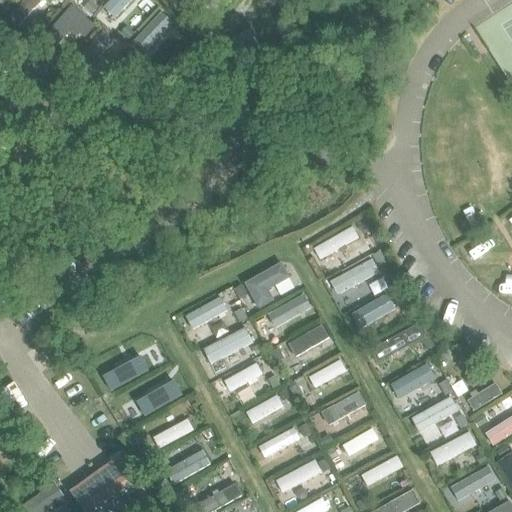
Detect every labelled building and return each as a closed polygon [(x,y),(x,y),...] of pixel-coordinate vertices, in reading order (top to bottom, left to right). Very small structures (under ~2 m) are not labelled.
[(73,7),(39,44),(51,54),(74,30),(85,40),(96,28),(73,7)] [(250,31),(220,51),(231,67),(261,47),(250,31)] [(273,301),(268,291),(290,279),(282,264),(244,284),(258,309),(273,301)] [(511,453),(496,464),(511,488),(511,453)] [(120,458),(77,489),(70,493),(83,511),(126,511),(148,497),(120,458)]
